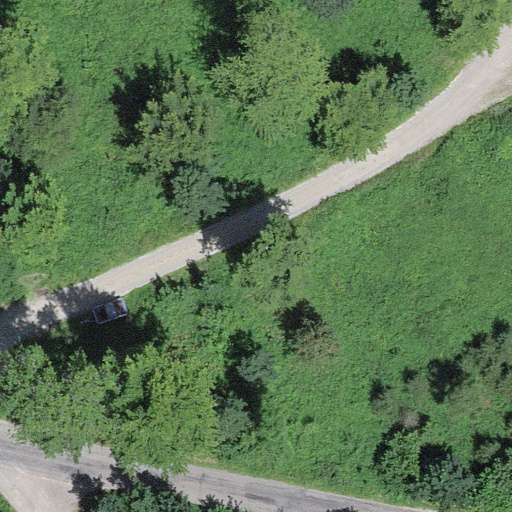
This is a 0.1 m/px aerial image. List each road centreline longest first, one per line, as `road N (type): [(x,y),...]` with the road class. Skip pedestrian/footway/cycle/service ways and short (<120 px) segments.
road 1 (track): [(0,359),(367,170),(511,34)]
road 2 (unclassified): [(0,423),(461,511)]
